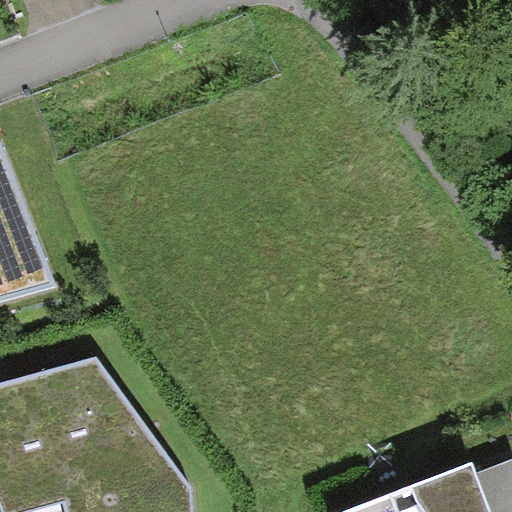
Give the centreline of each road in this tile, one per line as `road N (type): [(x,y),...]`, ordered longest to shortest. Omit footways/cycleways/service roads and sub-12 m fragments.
road 1 (residential): [(511,255),(307,0)]
road 2 (residential): [(159,0),(0,66)]
